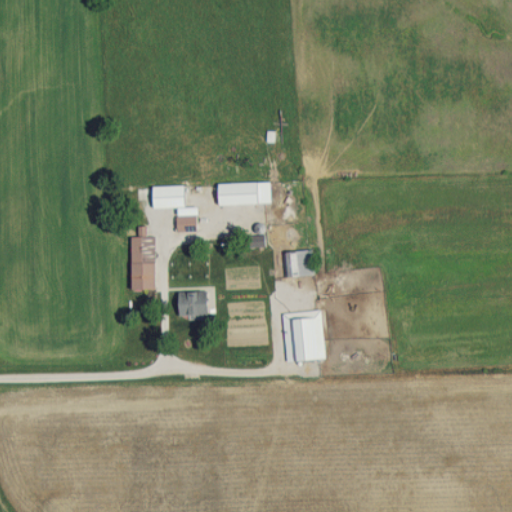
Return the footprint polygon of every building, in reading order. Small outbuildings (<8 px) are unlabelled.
[(262,182),(213,182),(213,206),(262,206),(262,182)] [(154,187),(154,209),(190,209),(190,187),(154,187)] [(200,216),(177,216),(177,231),(200,231),(200,216)] [(134,290),(159,290),(158,237),(133,237),(134,290)] [(284,277),(318,277),(317,252),(284,252),(284,277)] [(180,292),(180,316),(214,316),(214,292),(180,292)] [(329,358),(325,310),(286,313),(290,362),(329,358)]
